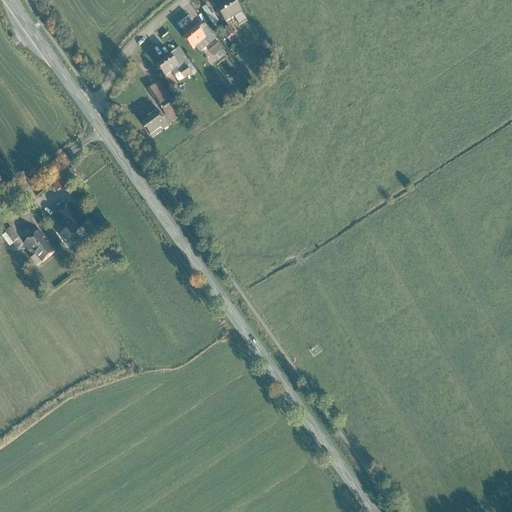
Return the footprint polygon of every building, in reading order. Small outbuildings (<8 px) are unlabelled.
[(241,13),(231,0),(224,0),(213,9),(226,25),(241,13)] [(196,27),(183,38),(193,50),(206,39),(196,27)] [(226,42),(237,35),(231,27),(220,33),(226,42)] [(180,67),(169,53),(154,66),(165,79),(180,67)] [(150,89),(172,124),(183,117),(161,82),(150,89)] [(168,125),(158,111),(142,122),(152,136),(168,125)] [(80,216),(69,205),(54,220),(66,232),(68,231),(75,238),(87,227),(78,218),(80,216)] [(49,242),(41,231),(23,245),(33,257),(34,256),(42,265),(55,254),(46,244),(49,242)]
